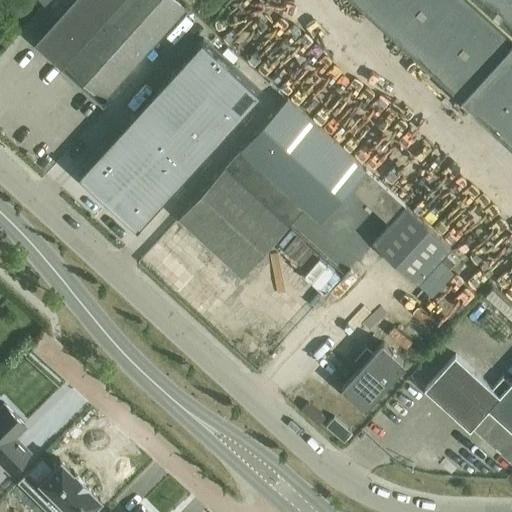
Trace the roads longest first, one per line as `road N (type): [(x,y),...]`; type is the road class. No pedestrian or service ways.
road 1 (unclassified): [(421,511),(341,480),(0,166)]
road 2 (secondary): [(310,511),(124,356),(0,214)]
road 3 (unknown): [(511,245),(296,45)]
